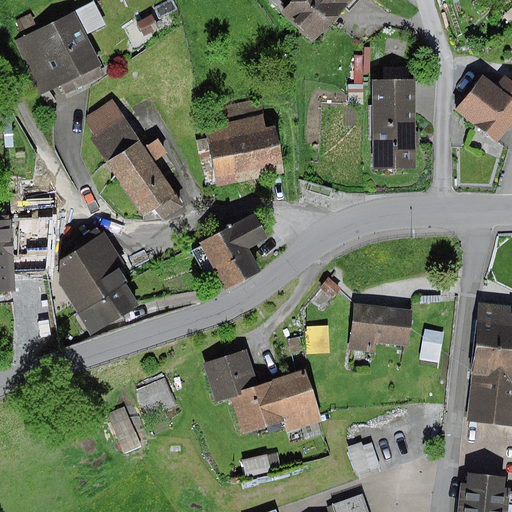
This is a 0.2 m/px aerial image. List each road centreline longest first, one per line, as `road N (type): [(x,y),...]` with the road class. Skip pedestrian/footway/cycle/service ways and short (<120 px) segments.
road 1 (tertiary): [(482,210),(368,219),(330,233),(230,307),(0,385)]
road 2 (residential): [(482,210),(443,511)]
road 3 (track): [(445,209),(442,50),(426,0)]
